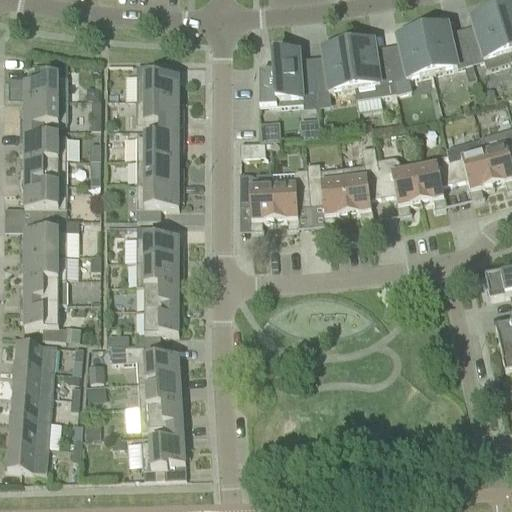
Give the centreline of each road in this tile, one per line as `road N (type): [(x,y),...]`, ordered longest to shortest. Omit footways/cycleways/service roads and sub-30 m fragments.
road 1 (unclassified): [(221,292),(221,25)]
road 2 (residential): [(495,511),(450,276)]
road 3 (residential): [(221,292),(450,276)]
road 4 (unclassified): [(221,25),(0,1)]
road 5 (unclassified): [(231,511),(221,292)]
road 6 (unclassified): [(221,25),(281,24),(407,0)]
